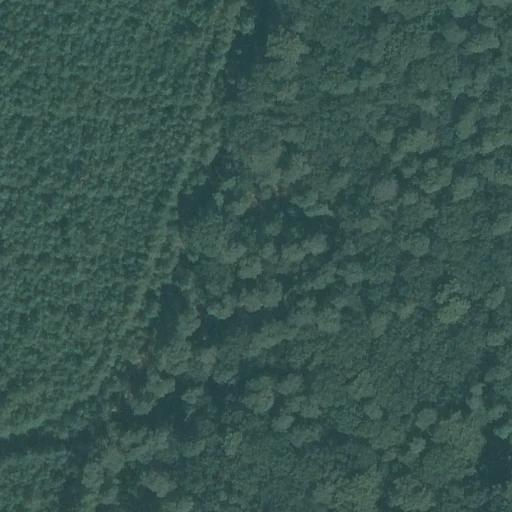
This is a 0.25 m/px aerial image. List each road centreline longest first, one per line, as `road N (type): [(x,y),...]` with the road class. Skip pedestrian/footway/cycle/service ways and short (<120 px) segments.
road 1 (track): [(126,396),(179,268),(268,0)]
road 2 (track): [(0,450),(82,434),(126,396)]
